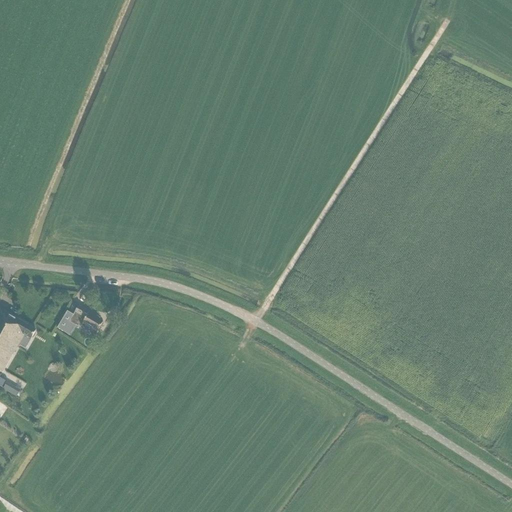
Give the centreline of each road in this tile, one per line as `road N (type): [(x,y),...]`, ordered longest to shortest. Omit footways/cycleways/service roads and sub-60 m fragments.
road 1 (tertiary): [(511,488),(213,302),(160,284),(0,267)]
road 2 (unknown): [(431,46),(256,326)]
